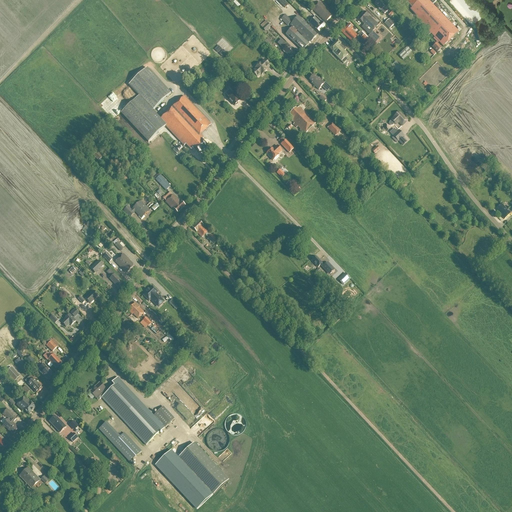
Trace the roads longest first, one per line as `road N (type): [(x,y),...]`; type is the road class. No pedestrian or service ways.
road 1 (secondary): [(0,472),(332,30)]
road 2 (unclassified): [(511,240),(425,128),(332,30)]
road 3 (unknown): [(92,346),(129,387),(175,414),(180,427)]
